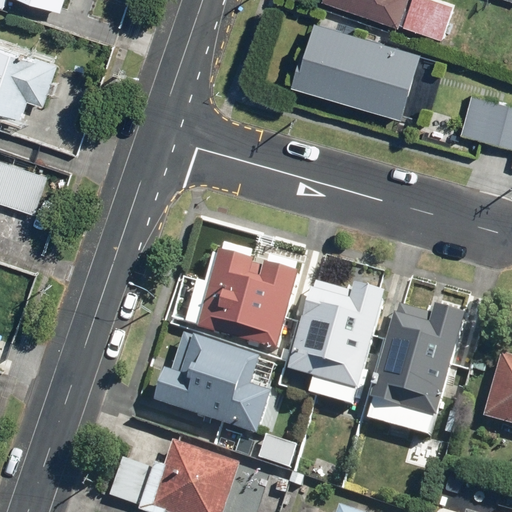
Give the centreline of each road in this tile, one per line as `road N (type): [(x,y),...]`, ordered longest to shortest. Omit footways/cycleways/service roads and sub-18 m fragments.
road 1 (residential): [(157,137),(30,511)]
road 2 (residential): [(157,137),(511,237)]
road 3 (residential): [(204,0),(157,137)]
